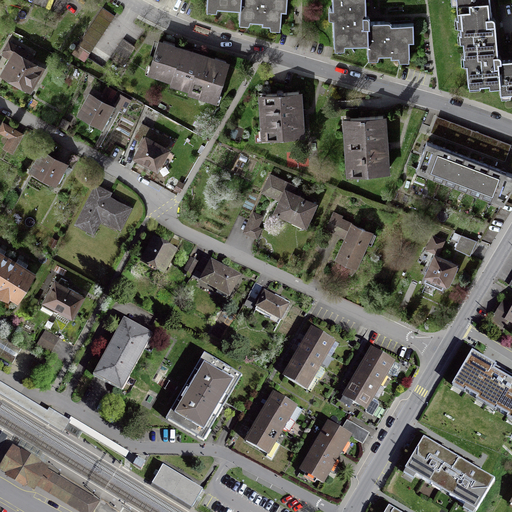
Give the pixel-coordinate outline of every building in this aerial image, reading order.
[(207,0),(207,3),(218,4),(218,7),(241,8),(240,18),(249,19),(249,21),(261,22),(261,25),(271,25),(271,23),(280,23),(281,12),(287,12),(287,0),(207,0)] [(343,44),(368,44),(368,54),(391,54),(391,57),(399,57),(399,54),(408,54),(408,43),(413,43),(413,25),(394,25),(391,25),(391,22),(366,22),(366,19),(366,0),(332,0),(332,7),(336,7),(336,18),(334,18),(334,42),(343,42),(343,44)] [(457,5),(458,28),(461,27),(461,34),(459,34),(459,41),(464,40),(468,86),(499,84),(500,96),(511,94),(511,60),(497,62),(497,58),(494,19),(491,19),(490,14),(489,0),(454,0),(455,5),(457,5)] [(78,47),(91,55),(114,17),(102,10),(78,47)] [(111,59),(124,67),(136,48),(123,41),(111,59)] [(185,95),(215,104),(228,62),(157,41),(147,76),(169,83),(168,85),(187,91),(185,95)] [(0,74),(0,77),(29,94),(43,69),(13,52),(0,74)] [(260,140),(303,137),(300,92),(257,95),(260,140)] [(75,115),(100,129),(112,107),(87,93),(75,115)] [(117,105),(125,110),(129,102),(121,97),(117,105)] [(342,119),(346,177),(389,173),(385,116),(342,119)] [(3,151),(13,156),(22,136),(3,126),(0,132),(0,135),(9,139),(3,151)] [(155,172),(167,150),(143,136),(130,159),(155,172)] [(415,171),(502,204),(511,187),(511,175),(425,142),(415,171)] [(33,170),(57,182),(66,164),(55,158),(58,153),(45,146),(33,170)] [(261,194),(278,202),(273,214),(305,229),(316,204),(293,194),(296,187),(269,175),(261,194)] [(93,235),(100,222),(120,232),(132,208),(111,197),(113,194),(95,185),(74,226),(93,235)] [(244,234),(254,238),(262,217),(252,213),(244,234)] [(334,260),(355,269),(367,243),(371,245),(376,233),(332,213),(326,227),(345,236),(334,260)] [(438,258),(445,243),(432,237),(426,252),(433,255),(438,258)] [(476,243),(461,237),(455,251),(471,258),(476,243)] [(139,266),(163,278),(176,253),(151,241),(139,266)] [(7,248),(4,247),(0,244),(0,288),(15,298),(32,271),(25,267),(28,262),(26,261),(20,257),(18,256),(15,261),(3,254),(7,248)] [(423,278),(447,288),(457,266),(438,258),(433,255),(423,278)] [(189,275),(196,262),(191,258),(183,271),(189,275)] [(208,262),(202,259),(192,276),(198,280),(208,262)] [(201,285),(228,300),(240,279),(213,264),(201,285)] [(40,303),(70,319),(82,296),(52,280),(40,303)] [(254,285),(244,304),(250,307),(260,288),(254,285)] [(255,309),(281,323),(291,304),(265,291),(255,309)] [(505,319),(511,322),(511,306),(503,301),(489,325),(498,330),(505,319)] [(107,347),(134,362),(149,335),(123,320),(107,347)] [(307,336),(301,347),(294,358),(287,370),(284,376),(301,386),(326,342),(337,349),(339,346),(311,330),(307,336)] [(23,346),(0,331),(0,340),(19,353),(21,349),(23,346)] [(45,332),(38,345),(51,353),(58,340),(45,332)] [(0,356),(12,364),(14,361),(16,358),(0,347),(0,356)] [(134,362),(107,347),(92,375),(118,390),(134,362)] [(372,397),(386,374),(393,378),(399,366),(370,350),(367,356),(361,367),(354,379),(348,390),(342,399),(372,416),(380,401),(372,397)] [(49,362),(37,355),(36,358),(32,364),(30,367),(42,374),(49,362)] [(203,355),(185,387),(219,407),(237,374),(203,355)] [(496,369),(472,355),(452,387),(511,424),(511,383),(494,373),(496,369)] [(0,382),(0,396),(63,434),(71,422),(49,409),(48,412),(0,382)] [(199,441),(219,407),(185,387),(165,421),(199,441)] [(270,400),(263,411),(256,423),(250,435),(245,443),(272,459),(280,444),(275,441),(282,430),(288,433),(294,422),(288,418),(296,406),(273,393),(270,400)] [(129,453),(71,418),(67,423),(126,459),(129,453)] [(348,421),(342,432),(351,437),(360,443),(366,432),(348,421)] [(62,429),(78,439),(82,433),(66,423),(62,429)] [(298,473),(322,487),(351,437),(342,432),(326,423),(298,473)] [(0,450),(8,436),(2,433),(0,437),(0,450)] [(404,466),(441,487),(456,459),(420,438),(404,466)] [(20,443),(16,450),(44,468),(48,460),(20,443)] [(33,486),(35,482),(42,471),(44,468),(16,450),(4,468),(12,473),(11,475),(24,483),(25,481),(33,486)] [(144,464),(137,459),(133,464),(141,469),(144,464)] [(492,478),(456,459),(441,487),(476,506),(492,478)] [(163,465),(152,484),(192,507),(203,489),(163,465)] [(89,511),(95,504),(42,471),(35,482),(82,511),(89,511)]
